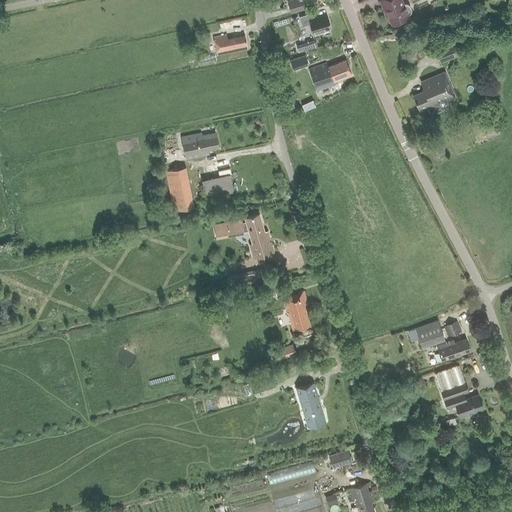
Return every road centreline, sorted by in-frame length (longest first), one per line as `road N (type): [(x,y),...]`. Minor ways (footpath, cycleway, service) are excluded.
road 1 (unclassified): [(256,0),(280,141),(389,500),(401,511)]
road 2 (tertiary): [(485,296),(404,142),(344,0)]
